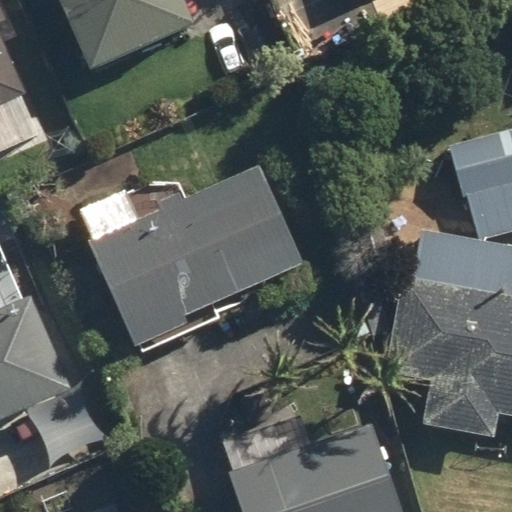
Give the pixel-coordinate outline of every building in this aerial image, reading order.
[(0,0),(0,109),(50,89),(12,0),(0,0)] [(209,0),(75,0),(111,70),(218,17),(209,0)] [(511,129),(464,146),(495,242),(511,236),(511,129)] [(182,199),(171,176),(86,218),(150,347),(321,263),(268,156),(182,199)] [(511,251),(484,246),(427,236),(404,360),(448,368),(439,423),(510,436),(511,425),(511,251)] [(7,310),(0,293),(0,426),(93,386),(51,290),(7,310)] [(425,511),(393,412),(229,466),(243,511),(425,511)]
